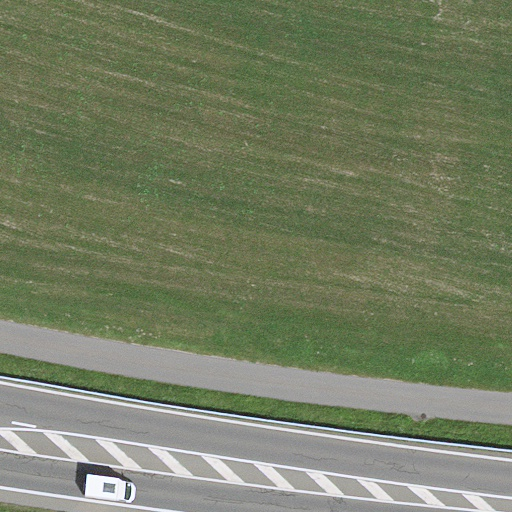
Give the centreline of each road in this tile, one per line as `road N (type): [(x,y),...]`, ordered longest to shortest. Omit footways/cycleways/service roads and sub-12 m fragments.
road 1 (unclassified): [(511,407),(209,373),(0,334)]
road 2 (primary): [(511,506),(137,455)]
road 3 (primary): [(137,455),(0,418)]
road 4 (primary): [(0,464),(137,455)]
